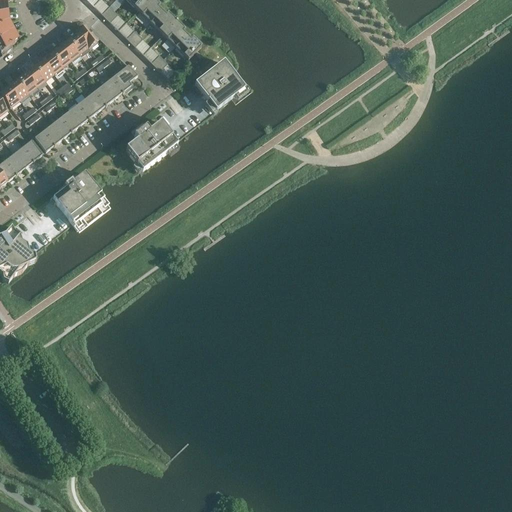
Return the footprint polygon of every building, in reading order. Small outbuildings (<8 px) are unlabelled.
[(126,0),(126,1),(138,13),(150,0),(126,0)] [(150,0),(138,13),(151,25),(164,12),(152,0),(151,0),(150,0)] [(4,5),(0,4),(0,15),(8,14),(7,8),(5,8),(4,5)] [(106,21),(114,13),(109,9),(101,17),(106,21)] [(164,12),(151,25),(163,37),(176,24),(176,23),(175,23),(164,12)] [(114,13),(106,21),(110,26),(118,17),(114,13)] [(8,14),(0,15),(0,27),(7,25),(6,21),(9,21),(8,14)] [(176,24),(163,37),(175,50),(188,36),(177,25),(177,24),(176,24)] [(7,25),(0,27),(0,39),(14,33),(11,27),(8,28),(7,25)] [(100,41),(88,29),(87,30),(86,29),(77,36),(89,52),(98,45),(97,43),(100,41)] [(0,55),(2,59),(12,50),(11,48),(16,43),(15,40),(17,39),(14,33),(0,39),(0,55)] [(130,46),(138,38),(134,34),(126,42),(130,46)] [(89,52),(77,36),(68,42),(82,59),(90,53),(89,52)] [(188,62),(196,54),(201,49),(188,36),(175,50),(188,62)] [(138,38),(130,46),(135,50),(143,42),(138,38)] [(82,59),(68,42),(60,49),(71,63),(73,66),(82,59)] [(71,63),(60,49),(51,56),(62,70),(71,63)] [(51,56),(43,62),(54,76),(57,80),(65,73),(62,70),(51,56)] [(96,60),(99,64),(104,60),(101,56),(96,60)] [(155,70),(163,62),(159,58),(151,66),(155,70)] [(93,68),(99,64),(96,60),(90,64),(93,68)] [(101,66),(103,70),(111,64),(109,60),(101,66)] [(54,76),(43,62),(34,69),(45,83),(54,76)] [(163,62),(155,70),(160,74),(167,66),(163,62)] [(215,114),(229,104),(231,102),(235,107),(252,94),(243,83),(239,86),(223,65),(194,87),(215,114)] [(128,68),(112,80),(123,95),(124,95),(123,94),(126,92),(127,94),(133,89),(129,85),(138,78),(128,68)] [(45,83),(34,69),(26,75),(37,90),(45,83)] [(79,73),(82,77),(87,73),(84,69),(79,73)] [(76,82),(82,77),(79,73),(73,78),(76,82)] [(37,90),(26,75),(17,82),(30,98),(31,99),(39,93),(37,90)] [(88,76),(84,80),(86,83),(89,86),(94,82),(88,76)] [(103,87),(114,101),(122,95),(123,96),(123,95),(112,80),(103,87)] [(30,98),(17,82),(9,89),(20,103),(21,105),(30,98)] [(103,87),(95,94),(106,109),(107,108),(106,107),(114,101),(103,87)] [(66,92),(63,88),(57,92),(60,96),(61,96),(66,92)] [(20,103),(9,89),(0,95),(11,110),(20,103)] [(86,100),(97,115),(105,108),(106,109),(95,94),(86,100)] [(45,100),(48,104),(53,99),(50,96),(45,100)] [(39,104),(42,108),(48,104),(45,100),(39,104)] [(86,100),(78,107),(89,122),(90,121),(89,121),(97,115),(86,100)] [(69,114),(80,128),(88,122),(89,122),(78,107),(69,114)] [(28,113),(31,117),(36,113),(33,109),(28,113)] [(31,117),(28,113),(22,117),(25,121),(31,117)] [(69,114),(60,120),(72,135),(73,134),(72,134),(80,128),(69,114)] [(52,127),(63,141),(71,135),(72,135),(60,120),(52,127)] [(125,152),(137,167),(142,174),(178,146),(161,125),(149,134),(146,129),(144,126),(131,136),(137,143),(125,152)] [(52,127),(43,133),(55,148),(55,147),(63,141),(52,127)] [(10,133),(7,129),(1,134),(4,137),(10,133)] [(34,140),(45,155),(54,148),(54,149),(55,148),(43,133),(34,140)] [(31,143),(22,149),(34,165),(34,164),(34,163),(42,157),(31,143)] [(22,149),(14,156),(25,170),(33,164),(33,165),(34,165),(22,149)] [(14,156),(5,163),(17,178),(17,177),(25,170),(14,156)] [(5,163),(0,166),(0,173),(8,184),(16,178),(17,178),(5,163)] [(52,201),(72,226),(79,235),(110,210),(84,176),(76,183),(75,180),(58,193),(60,195),(52,201)] [(14,236),(11,229),(5,237),(0,239),(0,276),(1,277),(2,283),(8,286),(13,279),(21,275),(27,268),(35,265),(34,260),(34,259),(28,256),(26,249),(21,246),(19,239),(14,236)]
